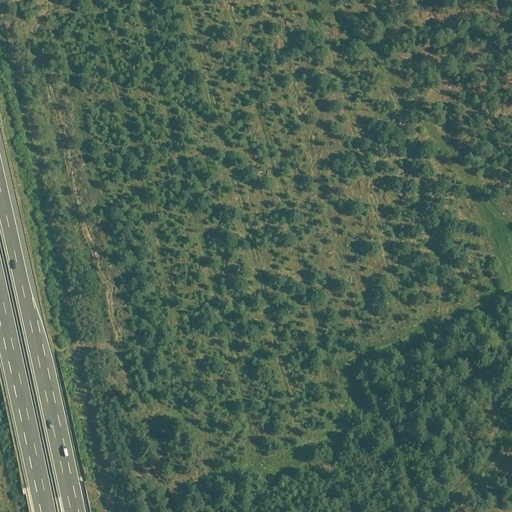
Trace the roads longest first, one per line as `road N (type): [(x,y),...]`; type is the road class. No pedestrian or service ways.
road 1 (motorway): [(70,511),(0,192)]
road 2 (motorway): [(0,290),(47,511)]
